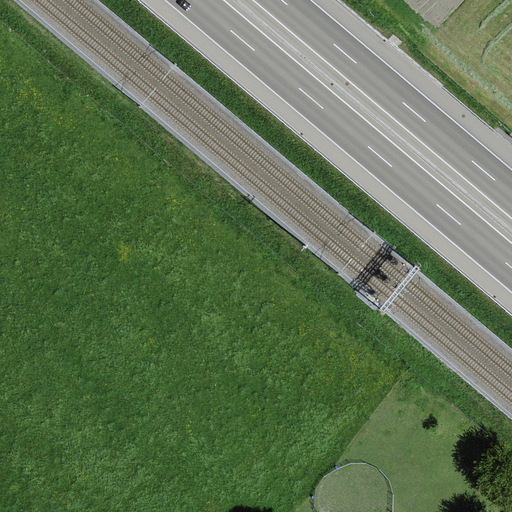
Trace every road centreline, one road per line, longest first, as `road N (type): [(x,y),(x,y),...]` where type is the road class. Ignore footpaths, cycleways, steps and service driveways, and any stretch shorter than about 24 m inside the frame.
road 1 (motorway): [(193,0),(511,268)]
road 2 (motorway): [(511,193),(282,0)]
